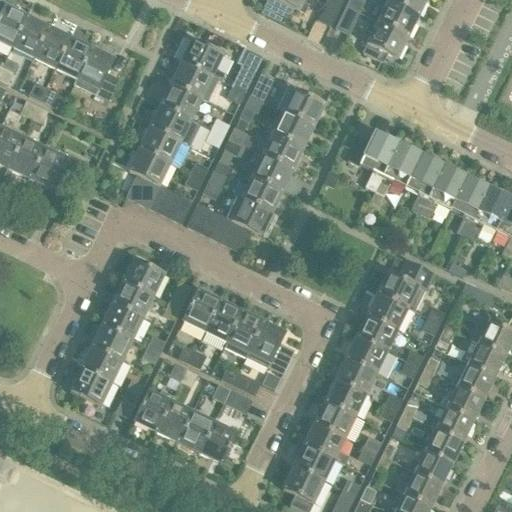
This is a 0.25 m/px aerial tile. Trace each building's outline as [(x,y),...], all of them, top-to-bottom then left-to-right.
[(269,0),(303,17),(308,8),(304,6),(306,0),(269,0)] [(329,29),(340,6),(328,0),(317,23),(329,29)] [(358,15),(363,5),(352,0),(350,0),(345,9),(358,15)] [(418,17),(426,0),(388,0),(388,2),(418,17)] [(408,39),(418,17),(388,2),(377,24),(408,39)] [(347,38),(358,15),(345,9),(334,32),(347,38)] [(0,45),(11,51),(25,21),(4,10),(0,17),(0,45)] [(33,62),(47,31),(25,21),(11,51),(33,62)] [(396,62),(408,39),(377,24),(371,21),(365,34),(371,36),(366,47),(361,56),(381,66),(386,57),(396,62)] [(54,72),(69,42),(47,31),(33,62),(54,72)] [(75,83),(90,53),(69,42),(54,72),(75,83)] [(191,44),(180,67),(215,83),(220,86),(220,84),(223,76),(215,72),(222,58),(191,44)] [(107,106),(118,84),(106,78),(112,64),(90,53),(75,83),(76,83),(73,89),(107,106)] [(180,67),(170,88),(200,103),(205,105),(215,83),(180,67)] [(244,97),(255,74),(242,68),(231,91),(244,97)] [(0,84),(7,88),(13,75),(2,70),(0,73),(0,84)] [(262,106),(273,83),(260,77),(249,100),(262,106)] [(39,104),(45,91),(34,86),(28,98),(39,104)] [(170,88),(159,110),(190,125),(190,124),(195,126),(198,119),(194,116),(200,103),(170,88)] [(50,109),(56,96),(45,91),(39,104),(50,109)] [(238,108),(244,97),(231,91),(226,102),(238,108)] [(293,93),(282,116),(312,130),(323,107),(293,93)] [(256,117),(262,106),(249,100),(244,111),(256,117)] [(30,122),(36,109),(25,104),(19,117),(30,122)] [(41,127),(47,115),(36,109),(30,122),(41,127)] [(159,110),(149,131),(179,145),(188,149),(191,141),(198,128),(195,126),(190,124),(190,125),(159,110)] [(282,116),(272,137),(302,151),(306,143),(312,130),(282,116)] [(223,141),(228,129),(216,123),(210,135),(223,141)] [(2,124),(0,129),(0,168),(6,172),(21,142),(24,135),(2,124)] [(149,131),(139,153),(169,167),(178,171),(188,149),(179,145),(149,131)] [(241,149),(247,137),(234,131),(228,143),(241,149)] [(218,151),(223,141),(210,135),(205,145),(218,151)] [(397,147),(373,135),(368,146),(357,141),(346,163),(372,175),(364,190),(374,194),(397,147)] [(272,137),(261,159),(292,173),(302,151),(272,137)] [(28,182),(43,152),(21,142),(6,172),(28,182)] [(235,160),(241,149),(228,143),(223,154),(235,160)] [(404,191),(420,158),(397,147),(374,194),(369,203),(377,207),(382,198),(389,184),(404,191)] [(65,163),(43,152),(28,182),(51,193),(58,179),(70,185),(80,163),(67,157),(65,163)] [(139,153),(128,174),(137,178),(148,184),(159,189),(169,167),(139,153)] [(419,216),(442,169),(420,158),(404,191),(417,197),(410,212),(419,216)] [(261,159),(251,180),(281,195),(292,173),(261,159)] [(202,183),(207,172),(195,166),(190,177),(202,183)] [(449,213),(465,180),(442,169),(419,216),(428,220),(435,206),(449,213)] [(331,170),(323,186),(332,190),(340,174),(331,170)] [(220,192),(225,180),(213,174),(207,186),(220,192)] [(197,194),(202,183),(190,177),(184,188),(197,194)] [(137,178),(126,200),(137,206),(148,184),(137,178)] [(251,180),(241,202),(271,216),(281,195),(251,180)] [(465,239),(488,191),(465,180),(449,213),(462,219),(455,234),(465,239)] [(148,184),(137,206),(148,211),(159,189),(148,184)] [(215,202),(220,192),(207,186),(202,196),(215,202)] [(159,189),(148,211),(158,216),(169,194),(159,189)] [(495,235),(510,202),(488,191),(465,239),(473,243),(480,228),(495,235)] [(169,194),(158,216),(169,221),(180,199),(169,194)] [(180,199),(169,221),(181,227),(192,205),(180,199)] [(235,199),(224,220),(230,223),(240,228),(251,234),(260,238),(271,216),(241,202),(235,199)] [(510,261),(511,256),(511,203),(510,202),(495,235),(508,241),(500,256),(510,261)] [(198,207),(187,230),(197,235),(208,212),(198,207)] [(208,212),(197,235),(208,240),(219,218),(208,212)] [(219,218),(208,240),(219,245),(230,223),(224,220),(219,218)] [(230,223),(219,245),(230,251),(240,228),(230,223)] [(240,228),(230,251),(239,255),(241,256),(251,234),(240,228)] [(152,300),(163,278),(133,263),(122,285),(152,300)] [(387,275),(377,297),(407,312),(414,315),(432,278),(403,263),(395,279),(387,275)] [(511,296),(511,282),(502,277),(496,289),(511,296)] [(142,321),(152,300),(122,285),(111,307),(142,321)] [(180,313),(191,291),(178,285),(167,307),(180,313)] [(488,312),(494,300),(465,286),(459,298),(488,312)] [(204,335),(218,304),(196,294),(182,324),(204,335)] [(396,333),(407,312),(377,297),(366,319),(396,333)] [(225,345),(240,315),(218,304),(204,335),(225,345)] [(131,343),(142,321),(111,307),(101,329),(131,343)] [(174,325),(180,313),(167,307),(161,319),(174,325)] [(439,327),(445,317),(431,310),(425,321),(439,327)] [(245,361),(247,356),(262,325),(240,315),(225,345),(223,350),(244,361),(245,361)] [(454,334),(459,323),(449,318),(444,329),(454,334)] [(396,360),(400,353),(389,347),(396,333),(366,319),(356,340),(386,355),(396,360)] [(505,359),(511,344),(511,335),(488,324),(480,320),(470,342),(505,359)] [(433,339),(439,327),(425,321),(419,333),(433,339)] [(262,325),(247,356),(245,361),(266,371),(267,370),(282,377),(293,354),(279,347),(284,336),(262,325)] [(121,365),(131,343),(101,329),(91,350),(121,365)] [(447,348),(454,334),(444,329),(437,344),(447,348)] [(159,357),(164,346),(152,340),(146,351),(159,357)] [(375,376),(386,355),(356,340),(345,362),(375,376)] [(494,381),(505,359),(470,342),(459,365),(467,368),(467,367),(494,381)] [(188,367),(194,355),(183,349),(177,362),(188,367)] [(110,386),(121,365),(91,350),(80,372),(110,386)] [(154,367),(159,357),(146,351),(141,361),(154,367)] [(418,370),(423,360),(409,353),(404,364),(418,370)] [(199,373),(205,360),(194,355),(188,367),(199,373)] [(433,378),(439,365),(429,360),(423,373),(433,378)] [(365,398),(375,376),(345,362),(335,383),(365,398)] [(412,383),(418,370),(404,364),(398,376),(412,383)] [(467,367),(467,368),(461,379),(454,376),(450,386),(456,389),(484,403),(494,381),(467,367)] [(179,385),(185,373),(174,368),(169,380),(179,385)] [(231,388),(237,376),(226,371),(220,383),(231,388)] [(100,409),(110,386),(80,372),(69,394),(100,409)] [(190,391),(196,378),(185,373),(179,385),(190,391)] [(427,391),(433,378),(423,373),(416,386),(427,391)] [(253,399),(259,386),(237,376),(231,388),(253,399)] [(138,400),(143,389),(131,383),(125,394),(138,400)] [(354,420),(365,398),(335,383),(324,405),(354,420)] [(222,407),(229,394),(218,388),(211,401),(222,407)] [(484,403),(456,389),(451,401),(443,397),(439,407),(446,411),(473,424),(484,403)] [(127,422),(138,400),(125,394),(115,416),(127,422)] [(169,405),(172,399),(161,394),(158,399),(147,394),(133,425),(155,435),(170,405),(169,405)] [(244,417),(251,404),(229,394),(222,407),(244,417)] [(397,414),(402,403),(388,396),(383,407),(397,414)] [(412,420),(418,408),(408,403),(402,415),(412,420)] [(177,446),(191,416),(170,405),(155,435),(177,446)] [(344,441),(354,420),(324,405),(314,427),(344,441)] [(391,425),(397,414),(383,407),(377,419),(391,425)] [(429,429),(436,432),(463,446),(473,424),(446,411),(441,422),(434,419),(429,429)] [(405,434),(412,420),(402,415),(395,429),(405,434)] [(199,456),(213,426),(191,416),(177,446),(199,456)] [(221,467),(235,437),(213,426),(199,456),(221,467)] [(342,468),(346,460),(337,455),(344,441),(314,427),(303,448),(333,463),(342,468)] [(452,468),(463,446),(436,432),(425,454),(452,468)] [(376,456),(381,446),(367,439),(362,450),(376,456)] [(391,464),(397,451),(387,446),(381,459),(391,464)] [(323,485),(333,463),(303,448),(293,470),(323,485)] [(369,469),(376,456),(362,450),(356,462),(369,469)] [(408,472),(415,475),(442,489),(452,468),(425,454),(419,466),(412,462),(408,472)] [(384,477),(391,464),(381,459),(374,472),(384,477)] [(297,511),(309,511),(323,485),(293,470),(282,492),(294,498),(289,508),(297,511)] [(394,493),(404,498),(404,497),(432,511),(442,489),(415,475),(409,487),(399,482),(394,493)] [(354,500),(360,489),(346,482),(341,493),(354,500)] [(370,507),(376,494),(366,489),(359,502),(370,507)] [(348,511),(354,500),(341,493),(331,511),(348,511)] [(430,511),(432,511),(404,497),(404,498),(398,509),(390,505),(386,511),(430,511)] [(370,507),(359,502),(354,511),(370,511),(372,508),(370,507)]
